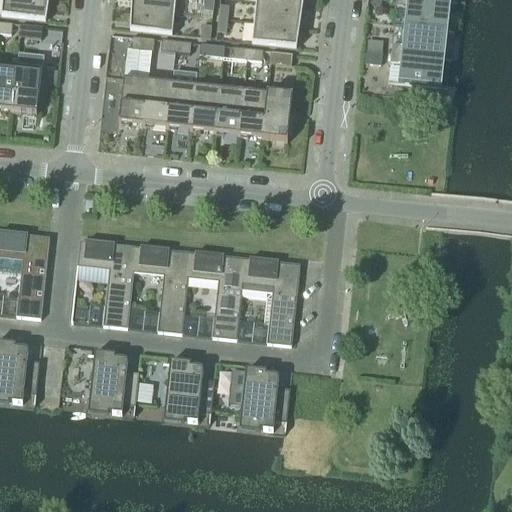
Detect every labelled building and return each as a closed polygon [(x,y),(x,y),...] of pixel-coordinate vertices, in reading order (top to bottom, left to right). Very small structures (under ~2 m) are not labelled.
[(48,4),(8,0),(3,0),(1,21),(45,25),(47,13),(48,4)] [(131,0),(131,2),(130,13),(173,18),(174,0),(131,0)] [(214,2),(205,1),(205,2),(193,0),(192,13),(212,15),(214,2)] [(256,0),(256,6),(302,11),(303,0),(256,0)] [(403,10),(401,29),(445,34),(445,35),(453,36),(453,32),(446,31),(448,6),(448,5),(397,0),(396,0),(396,9),(403,10)] [(256,6),(254,26),(299,31),(301,20),(302,11),(256,6)] [(219,9),(218,22),(227,23),(228,10),(219,9)] [(173,18),(130,13),(130,22),(130,35),(171,39),(173,18)] [(227,23),(218,22),(216,36),(225,37),(227,23)] [(0,26),(0,38),(11,39),(12,28),(0,26)] [(299,31),(254,26),(252,48),(295,53),(297,40),(299,31)] [(42,31),(19,29),(18,42),(19,42),(40,44),(42,31)] [(202,29),(200,42),(209,43),(211,30),(202,29)] [(391,48),(390,57),(442,63),(450,64),(450,60),(443,60),(445,35),(445,34),(401,29),(399,49),(391,48)] [(154,43),(131,41),(130,54),(151,56),(152,56),(154,43)] [(160,55),(175,57),(176,46),(161,44),(160,55)] [(366,54),(381,56),(382,46),(367,44),(366,54)] [(176,46),(175,57),(189,58),(190,47),(176,46)] [(224,51),(209,49),(208,60),(223,62),(224,51)] [(232,63),(246,65),(247,53),(233,52),(232,63)] [(151,56),(130,54),(127,53),(124,83),(148,85),(151,56)] [(247,53),(246,65),(261,66),(262,55),(247,53)] [(365,66),(380,68),(381,57),(366,55),(365,66)] [(292,58),(269,56),(268,69),(270,69),(291,71),(292,58)] [(442,63),(390,57),(389,66),(397,67),(395,87),(447,93),(447,89),(439,88),(442,63)] [(16,71),(11,117),(36,120),(41,74),(42,61),(18,58),(16,71)] [(0,115),(11,117),(16,71),(0,69),(0,115)] [(118,129),(142,131),(148,85),(124,83),(123,83),(118,129)] [(142,131),(166,134),(171,88),(148,85),(142,131)] [(166,134),(191,136),(196,90),(171,88),(166,134)] [(191,136),(215,139),(219,93),(196,90),(191,136)] [(215,139),(238,142),(243,95),(219,93),(215,139)] [(238,142),(262,144),(267,97),(243,95),(238,142)] [(267,97),(262,144),(286,147),(291,100),(267,97)] [(0,262),(22,265),(16,321),(40,324),(49,243),(47,242),(47,247),(36,245),(36,241),(0,237),(0,262)] [(127,333),(133,277),(132,277),(135,252),(134,252),(134,256),(122,255),(123,250),(79,246),(76,271),(108,275),(102,331),(127,333)] [(181,339),(187,283),(186,283),(189,258),(188,262),(177,261),(177,256),(135,252),(132,277),(133,277),(163,280),(157,337),(181,339)] [(236,345),(241,295),(242,289),(241,289),(244,264),(243,264),(243,268),(232,267),(232,262),(189,258),(186,283),(187,283),(217,286),(211,342),(236,345)] [(242,289),(241,295),(272,298),(266,348),(290,351),(299,270),(298,269),(298,274),(286,272),(287,268),(244,264),(241,289),(242,289)] [(239,343),(252,344),(253,324),(240,323),(239,343)] [(35,401),(37,381),(38,376),(25,375),(27,357),(27,356),(27,355),(26,354),(25,353),(24,353),(15,352),(15,348),(0,346),(0,406),(12,407),(12,408),(22,409),(23,399),(35,401)] [(94,357),(89,401),(88,416),(111,418),(121,419),(122,410),(134,411),(137,387),(125,386),(127,367),(127,366),(126,365),(125,364),(124,364),(123,363),(114,362),(114,359),(94,357)] [(213,395),(212,395),(200,394),(202,375),(202,374),(202,373),(201,372),(200,372),(199,371),(189,371),(190,367),(170,365),(163,424),(187,426),(197,428),(198,418),(210,419),(213,395)] [(245,373),(245,377),(239,432),(262,434),(262,435),(272,436),(273,426),(286,428),(288,403),(276,402),(278,383),(278,382),(277,381),(276,381),(275,380),(274,380),(265,379),(265,375),(245,373)]
